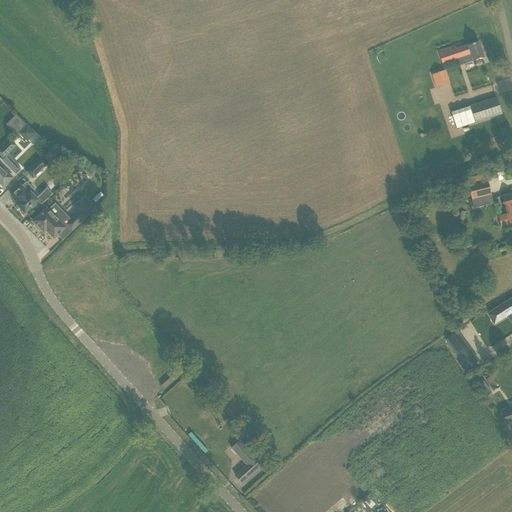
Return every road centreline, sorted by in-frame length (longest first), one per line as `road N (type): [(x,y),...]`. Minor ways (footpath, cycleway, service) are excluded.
road 1 (track): [(39,274),(129,251),(316,240),(511,148)]
road 2 (unclassified): [(248,511),(39,274)]
